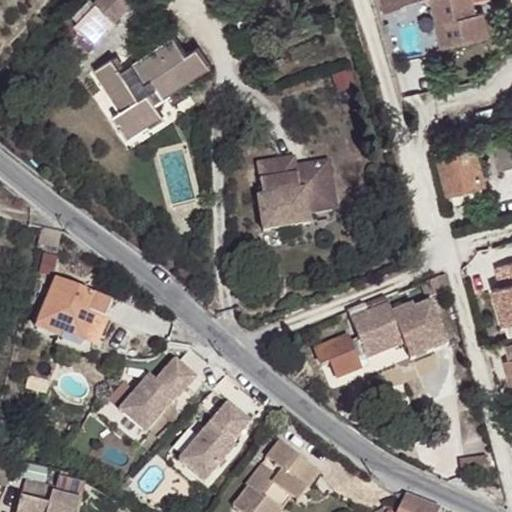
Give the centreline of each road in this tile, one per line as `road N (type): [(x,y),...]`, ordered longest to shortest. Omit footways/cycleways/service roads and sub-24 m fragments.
road 1 (residential): [(482,511),(357,454),(0,156)]
road 2 (unknown): [(192,314),(222,280),(216,121),(241,84),(199,0)]
road 3 (residential): [(511,474),(419,171)]
